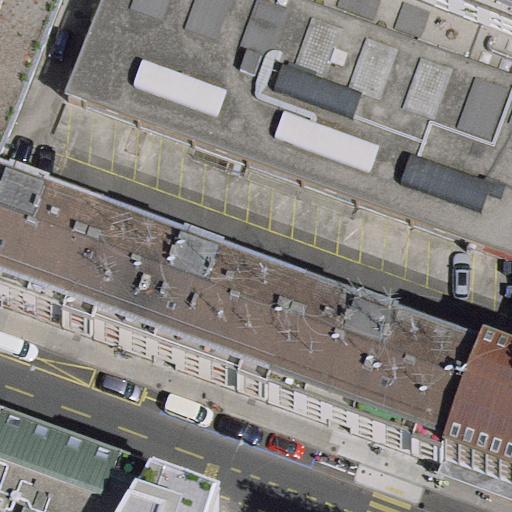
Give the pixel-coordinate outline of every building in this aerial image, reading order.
[(0,0),(0,65),(34,79),(64,0),(0,0)] [(511,262),(511,195),(493,187),(511,151),(511,40),(408,0),(111,0),(71,103),(511,262)] [(511,0),(408,0),(511,40),(511,0)] [(0,168),(34,79),(0,65),(0,168)] [(511,151),(493,187),(511,195),(511,151)] [(51,203),(0,184),(0,304),(67,329),(104,223),(51,203)] [(309,299),(104,223),(67,329),(273,404),(309,299)] [(481,363),(309,299),(273,404),(447,466),(481,363)] [(511,372),(503,370),(481,363),(447,466),(467,474),(511,486),(511,372)] [(143,511),(154,493),(0,437),(0,511),(143,511)] [(208,511),(154,493),(143,511),(208,511)]
